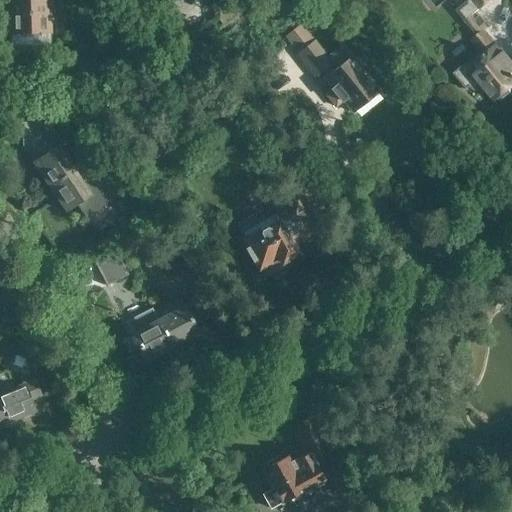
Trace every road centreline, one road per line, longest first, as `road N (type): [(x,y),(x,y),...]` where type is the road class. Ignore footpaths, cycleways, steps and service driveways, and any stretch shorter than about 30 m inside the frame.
road 1 (residential): [(117,442),(360,314),(511,203)]
road 2 (unknown): [(273,0),(216,39),(131,70),(0,70)]
road 3 (residential): [(117,442),(43,275),(0,214)]
road 4 (residential): [(0,488),(117,442)]
